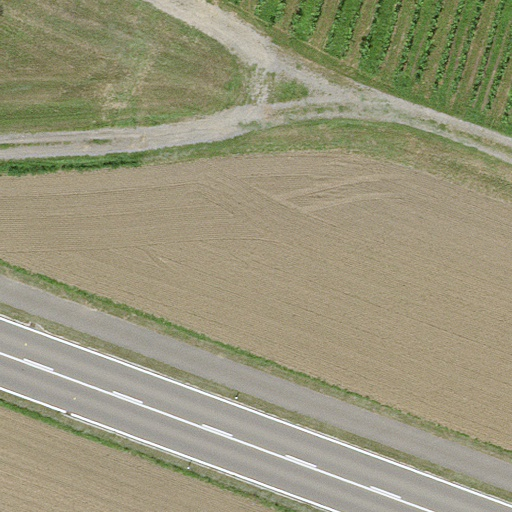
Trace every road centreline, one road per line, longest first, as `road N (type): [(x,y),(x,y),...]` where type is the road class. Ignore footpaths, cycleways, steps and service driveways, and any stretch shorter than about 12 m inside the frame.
road 1 (primary): [(0,353),(430,511)]
road 2 (track): [(331,73),(223,135),(0,155)]
road 3 (track): [(205,0),(331,73),(511,157)]
